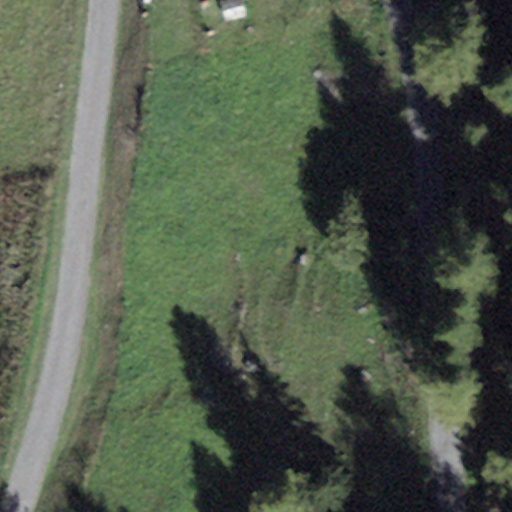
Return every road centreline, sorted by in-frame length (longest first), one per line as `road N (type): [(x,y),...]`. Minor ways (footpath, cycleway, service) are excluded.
road 1 (unclassified): [(16,511),(74,299),(102,0)]
road 2 (unclassified): [(397,0),(414,53),(436,201),(450,511)]
